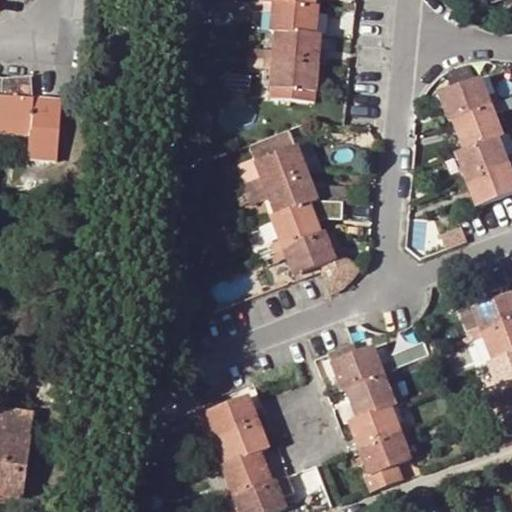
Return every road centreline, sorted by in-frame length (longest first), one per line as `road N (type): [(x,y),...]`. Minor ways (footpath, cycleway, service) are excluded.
road 1 (secondary): [(153,0),(98,511)]
road 2 (residential): [(385,298),(406,36)]
road 3 (residential): [(385,298),(229,359)]
road 4 (residential): [(511,459),(378,511)]
road 5 (residential): [(511,248),(385,298)]
